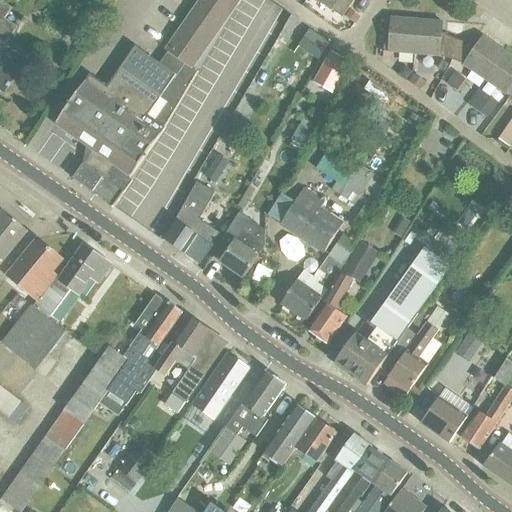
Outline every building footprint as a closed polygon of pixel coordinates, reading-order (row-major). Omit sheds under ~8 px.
[(4,46),(17,27),(5,19),(12,7),(1,0),(0,0),(0,91),(4,92),(25,61),(4,46)] [(94,149),(73,179),(115,208),(132,181),(129,178),(131,176),(163,128),(198,72),(193,69),(241,0),(200,0),(166,50),(172,55),(164,66),(136,47),(108,87),(90,75),(56,123),(94,149)] [(316,0),(343,18),(355,0),(316,0)] [(351,8),(346,16),(357,23),(362,16),(351,8)] [(415,54),(418,20),(393,18),(392,29),(386,29),(384,52),(415,54)] [(418,20),(415,54),(445,57),(452,59),(459,40),(447,37),(448,34),(442,33),(443,22),(418,20)] [(459,40),(452,59),(462,63),(485,80),(505,51),(484,37),(478,45),(473,42),(471,44),(459,40)] [(511,55),(505,51),(485,80),(511,97),(511,94),(511,55)] [(511,143),(511,118),(500,135),(511,143)] [(358,161),(365,166),(382,139),(375,134),(358,161)] [(337,182),(332,190),(355,205),(374,175),(330,147),(316,169),(337,182)] [(218,155),(205,177),(216,184),(230,162),(218,155)] [(176,222),(177,223),(166,240),(200,263),(213,245),(212,245),(220,234),(201,220),(216,193),(198,183),(176,222)] [(363,205),(365,206),(355,222),(364,227),(374,212),(372,211),(385,190),(376,184),(363,205)] [(282,222),(325,251),(344,223),(321,208),(325,202),(304,189),(282,222)] [(0,262),(26,231),(3,212),(0,215),(0,262)] [(240,214),(218,245),(227,252),(220,261),(244,278),(259,256),(266,246),(266,231),(240,214)] [(297,280),(281,304),(306,321),(334,280),(358,245),(343,235),(319,270),(325,274),(320,281),(312,276),(305,286),(297,280)] [(38,240),(8,275),(37,301),(33,306),(37,309),(43,301),(42,299),(58,278),(52,273),(63,260),(50,248),(49,249),(38,240)] [(360,242),(341,273),(354,281),(360,284),(379,254),(360,242)] [(43,301),(37,309),(48,318),(71,288),(78,294),(91,277),(98,282),(110,265),(85,247),(61,280),(58,278),(42,299),(43,301)] [(425,248),(372,322),(379,327),(399,341),(407,329),(412,323),(418,315),(452,266),(425,248)] [(325,305),(309,328),(317,334),(317,337),(324,341),(326,340),(329,341),(346,316),(337,310),(354,281),(341,273),(323,303),(325,305)] [(128,361),(107,392),(126,405),(135,392),(140,395),(150,380),(156,372),(154,371),(157,366),(148,360),(156,350),(156,351),(182,314),(156,295),(156,296),(135,325),(142,330),(123,357),(128,361)] [(33,306),(3,344),(37,370),(67,332),(48,318),(37,309),(33,306)] [(399,341),(381,368),(391,375),(390,376),(395,379),(390,387),(405,398),(410,391),(411,391),(429,364),(420,358),(450,315),(439,307),(432,316),(427,316),(425,320),(418,315),(412,323),(421,330),(417,336),(407,329),(399,341)] [(189,370),(173,394),(165,406),(178,415),(228,344),(191,318),(155,370),(157,371),(151,380),(159,386),(176,361),(189,370)] [(412,323),(407,329),(417,336),(421,330),(412,323)] [(356,333),(336,362),(368,385),(381,368),(399,341),(379,327),(369,342),(356,333)] [(456,355),(470,364),(486,339),(472,330),(456,355)] [(128,361),(123,357),(109,347),(58,419),(0,501),(0,511),(22,511),(84,424),(107,392),(128,361)] [(49,355),(37,372),(45,378),(58,361),(49,355)] [(228,356),(195,406),(205,413),(215,420),(249,371),(250,369),(229,355),(228,356)] [(494,379),(506,387),(511,377),(511,362),(507,359),(494,379)] [(227,428),(210,452),(220,460),(238,436),(237,435),(242,428),(255,437),(267,420),(263,417),(286,385),(286,384),(266,370),(226,427),(227,428)] [(0,411),(9,419),(22,402),(0,385),(0,411)] [(446,392),(473,413),(479,405),(452,385),(446,392)] [(511,390),(506,387),(486,416),(479,411),(460,438),(480,451),(511,401),(511,390)] [(440,397),(422,424),(449,443),(469,416),(440,397)] [(293,452),(316,419),(296,405),(263,452),(283,466),(293,452)] [(337,434),(316,419),(293,452),(301,458),(304,454),(317,462),(337,434)] [(326,511),(354,472),(371,448),(372,446),(354,434),(336,460),(343,465),(309,511),(295,511),(293,510),(292,511),(326,511)] [(485,467),(511,486),(511,451),(501,444),(485,467)] [(138,447),(112,479),(129,493),(155,460),(138,447)] [(362,477),(337,511),(347,511),(350,508),(359,496),(360,497),(371,483),(375,486),(391,462),(371,448),(354,472),(362,477)] [(380,511),(407,473),(391,462),(375,486),(377,488),(371,497),(369,496),(358,511),(380,511)] [(423,511),(426,508),(401,490),(385,511),(423,511)] [(196,511),(178,499),(174,505),(169,511),(196,511)] [(233,509),(238,511),(246,511),(251,506),(240,499),(233,509)]
